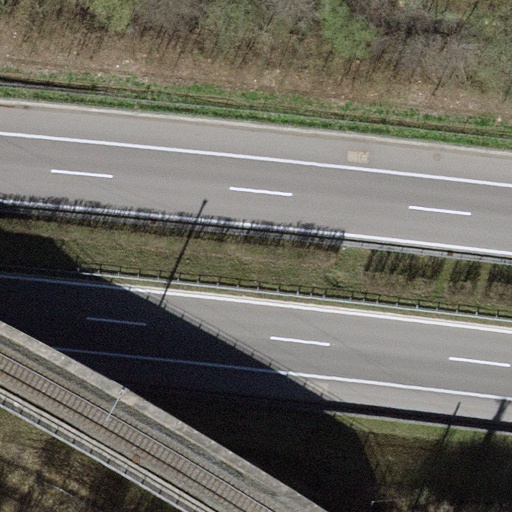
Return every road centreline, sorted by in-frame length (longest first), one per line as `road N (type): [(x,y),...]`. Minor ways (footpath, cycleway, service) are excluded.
road 1 (motorway): [(0,310),(511,367)]
road 2 (motorway): [(511,221),(0,166)]
